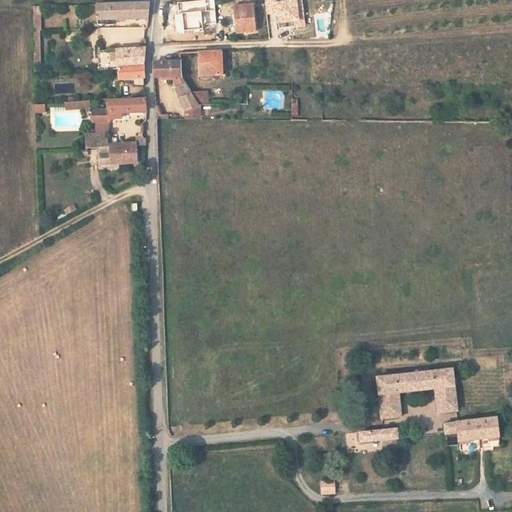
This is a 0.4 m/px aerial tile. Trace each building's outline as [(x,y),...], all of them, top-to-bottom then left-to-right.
[(151,15),(152,0),(144,0),(103,2),(96,2),(96,25),(103,25),(102,16),(151,15)] [(275,0),(277,27),(293,26),(292,0),(275,0)] [(300,0),(292,0),(293,26),(301,26),(300,0)] [(235,31),(253,29),(251,3),(233,5),(235,31)] [(44,67),(42,5),(39,5),(32,5),(35,68),(44,67)] [(121,66),(149,63),(150,47),(98,50),(99,67),(121,66)] [(220,74),(221,48),(199,48),(198,73),(220,74)] [(181,58),(154,59),(154,75),(181,75),(181,58)] [(122,78),(149,77),(149,63),(121,66),(122,78)] [(211,102),(203,101),(191,100),(185,85),(184,83),(175,86),(182,115),(210,115),(211,102)] [(203,85),(185,85),(191,100),(203,101),(203,85)] [(107,99),(107,111),(84,113),(94,124),(95,132),(105,132),(111,131),(111,119),(122,118),(122,112),(148,110),(148,96),(107,99)] [(86,110),(85,101),(62,104),(62,112),(86,110)] [(45,113),(45,104),(35,104),(35,112),(45,113)] [(95,145),(95,132),(86,132),(86,146),(95,145)] [(95,145),(101,145),(105,145),(105,132),(95,132),(95,145)] [(134,143),(147,142),(147,132),(134,133),(134,143)] [(101,145),(102,162),(136,159),(134,143),(105,145),(101,145)] [(135,206),(143,206),(143,198),(134,198),(135,206)] [(66,215),(76,209),(74,204),(63,210),(66,215)] [(463,411),(461,388),(459,367),(452,368),(386,376),(388,418),(411,416),(410,393),(443,389),(445,412),(463,411)] [(461,388),(463,411),(475,410),(473,388),(461,388)] [(466,433),(467,442),(468,452),(505,449),(504,439),(502,420),(464,422),(455,423),(456,434),(466,433)] [(389,430),(366,433),(367,443),(392,440),(392,449),(403,447),(403,439),(404,439),(403,429),(389,430)] [(329,495),(344,494),(342,481),(328,482),(329,495)]
